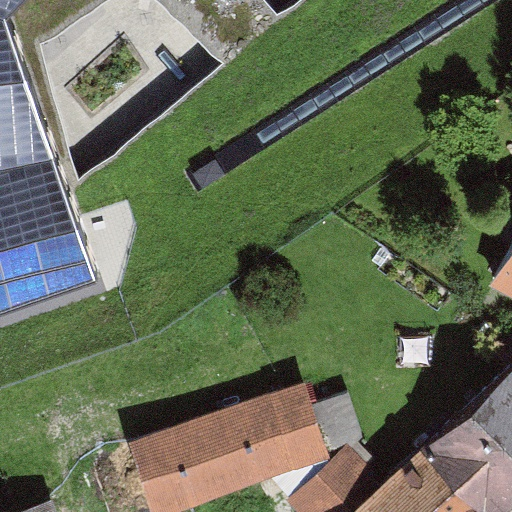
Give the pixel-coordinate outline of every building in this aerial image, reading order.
[(0,0),(0,297),(92,265),(10,6),(15,0),(0,0)] [(511,278),(511,223),(488,264),(511,278)] [(482,496),(511,468),(511,345),(421,430),(482,496)] [(301,370),(119,427),(142,498),(323,441),(321,435),(355,424),(342,381),(308,392),(301,370)] [(311,511),(465,511),(482,496),(421,430),(376,471),(340,433),(285,484),(311,511)] [(0,511),(46,511),(41,492),(0,504),(0,511)]
